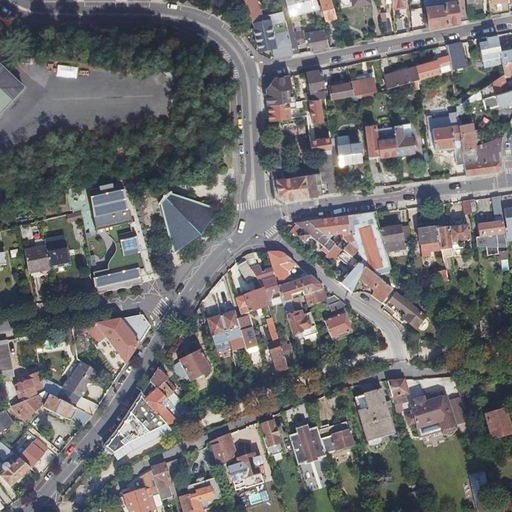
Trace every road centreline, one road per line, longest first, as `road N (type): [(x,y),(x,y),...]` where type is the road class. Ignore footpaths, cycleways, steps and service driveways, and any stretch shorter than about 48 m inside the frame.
road 1 (residential): [(96,511),(138,469),(175,451),(319,390),(402,370)]
road 2 (residential): [(246,74),(511,23)]
road 3 (residential): [(9,0),(38,13),(186,19),(223,38),(246,74)]
road 4 (residential): [(511,183),(252,218)]
road 5 (residential): [(170,318),(97,431),(25,511)]
road 6 (residential): [(252,218),(390,329),(402,370)]
road 7 (residential): [(170,318),(149,302),(0,327)]
road 8 (residential): [(246,74),(252,218)]
road 9 (residential): [(252,218),(170,318)]
